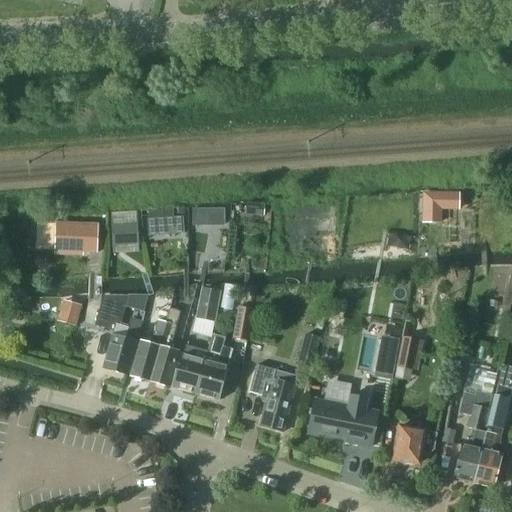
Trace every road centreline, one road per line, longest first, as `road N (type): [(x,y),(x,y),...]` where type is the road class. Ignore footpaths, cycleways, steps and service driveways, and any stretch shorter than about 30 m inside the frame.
road 1 (unclassified): [(127,38),(511,4)]
road 2 (residential): [(0,384),(156,425),(209,451)]
road 3 (residential): [(209,451),(385,511)]
road 4 (unclassified): [(0,47),(127,38)]
